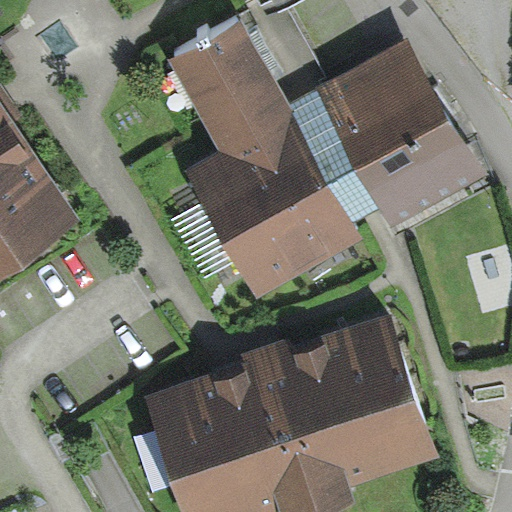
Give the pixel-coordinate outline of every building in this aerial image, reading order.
[(258,0),(266,15),(292,0),(258,0)] [(381,229),(384,227),(316,93),(309,97),(290,106),(243,16),(172,54),(222,150),(193,166),(207,192),(261,296),(378,231),(381,229)] [(416,42),(316,93),(384,227),(484,176),(416,42)] [(0,264),(77,213),(10,114),(0,99),(0,264)] [(435,458),(389,312),(336,329),(219,366),(147,389),(185,511),(263,511),(279,507),(280,511),(304,511),(352,497),(348,485),(435,458)]
